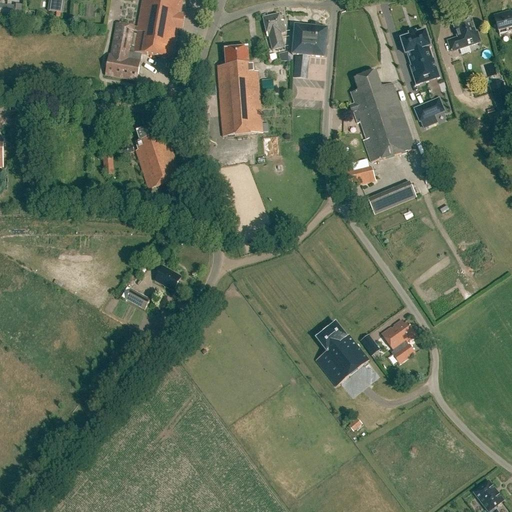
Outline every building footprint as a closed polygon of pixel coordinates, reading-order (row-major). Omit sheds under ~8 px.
[(50,0),(49,13),(64,15),(65,0),(50,0)] [(174,48),(175,42),(177,41),(177,37),(177,35),(178,30),(182,31),(184,15),(180,14),(183,0),(143,0),(137,34),(134,33),(135,29),(117,26),(112,57),(110,56),(106,77),(137,83),(141,62),(130,60),(131,51),(134,51),(134,54),(171,60),(171,61),(172,61),(173,55),(174,53),(175,49),(174,48)] [(0,5),(0,17),(22,19),(23,6),(16,5),(16,7),(0,5)] [(511,13),(511,14),(511,12),(494,17),(498,32),(506,30),(507,34),(511,32),(511,13)] [(280,36),(285,35),(282,24),(279,24),(278,18),(262,21),(266,39),(269,39),(272,53),(283,50),(280,36)] [(447,44),(451,55),(480,44),(477,36),(475,36),(470,22),(454,27),(458,40),(447,44)] [(295,80),(307,81),(309,58),(325,59),(328,31),(296,28),(293,57),(297,57),(295,80)] [(431,48),(426,32),(416,35),(416,34),(409,36),(409,37),(400,40),(405,56),(408,55),(412,67),(411,68),(416,86),(439,79),(433,61),(432,61),(428,49),(431,48)] [(222,139),(262,136),(257,75),(252,75),(252,66),(249,66),(248,50),(223,52),(225,68),(216,69),(222,139)] [(371,164),(415,152),(392,86),(382,89),(376,74),(354,81),(358,94),(351,96),(355,106),(352,108),(371,164)] [(273,83),(261,84),(262,95),(274,94),(273,83)] [(504,83),(493,87),(497,100),(508,97),(504,83)] [(430,104),(415,110),(420,123),(421,122),(424,129),(437,124),(434,117),(435,117),(430,104)] [(437,116),(439,124),(447,122),(445,114),(437,116)] [(207,146),(209,116),(196,116),(194,146),(207,146)] [(147,192),(181,181),(167,137),(159,140),(155,127),(136,133),(138,142),(134,143),(137,152),(135,153),(147,192)] [(129,155),(135,154),(133,147),(119,152),(121,159),(130,157),(129,155)] [(114,168),(103,168),(104,177),(114,176),(114,168)] [(358,187),(375,182),(371,168),(354,173),(353,171),(343,174),(346,186),(356,183),(358,187)] [(410,183),(368,201),(374,216),(416,198),(410,183)] [(149,216),(158,202),(142,193),(134,207),(149,216)] [(49,210),(68,209),(68,201),(49,202),(49,210)] [(172,217),(169,226),(177,228),(180,219),(172,217)] [(167,245),(171,240),(166,237),(163,242),(167,245)] [(172,293),(181,278),(162,267),(154,282),(172,293)] [(125,301),(145,311),(151,301),(131,290),(125,301)] [(408,348),(406,346),(417,338),(407,325),(404,327),(401,323),(382,336),(395,354),(400,350),(402,352),(401,353),(407,361),(415,355),(409,347),(408,348)] [(336,388),(369,362),(348,336),(345,338),(335,325),(316,340),(326,353),(315,361),(336,388)] [(374,333),(364,340),(369,347),(379,339),(374,333)] [(354,433),(362,425),(357,420),(349,427),(354,433)] [(496,511),(495,511),(494,511),(493,510),(504,502),(489,483),(474,495),(487,511),(496,511)]
